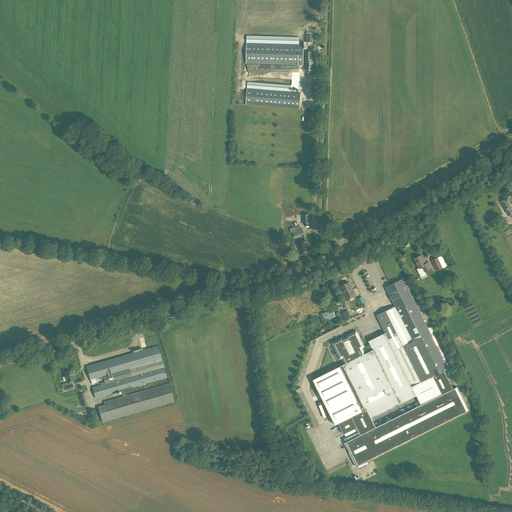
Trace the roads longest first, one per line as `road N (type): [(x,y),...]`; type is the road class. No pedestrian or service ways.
road 1 (tertiary): [(0,360),(323,265),(511,154)]
road 2 (track): [(236,292),(0,242)]
road 3 (unknown): [(373,309),(324,335),(310,358),(305,385),(327,435),(326,458)]
road 4 (unknown): [(321,116),(318,212),(349,250)]
